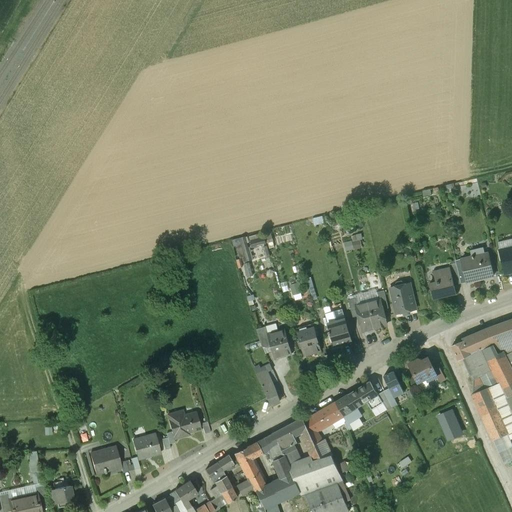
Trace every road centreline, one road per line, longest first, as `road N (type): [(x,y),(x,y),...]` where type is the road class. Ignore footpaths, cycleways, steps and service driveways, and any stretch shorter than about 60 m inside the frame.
road 1 (residential): [(113,511),(436,327)]
road 2 (track): [(96,511),(22,289)]
road 3 (residential): [(511,498),(436,327)]
